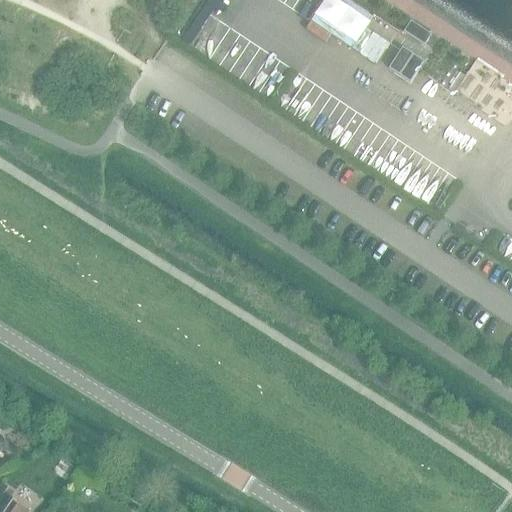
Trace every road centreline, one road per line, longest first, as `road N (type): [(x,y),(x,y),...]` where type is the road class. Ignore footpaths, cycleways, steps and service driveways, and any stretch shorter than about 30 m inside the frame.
road 1 (residential): [(511,402),(110,132)]
road 2 (residential): [(289,511),(0,331)]
